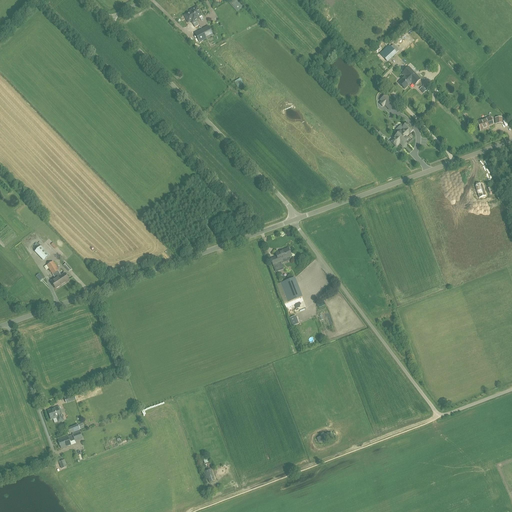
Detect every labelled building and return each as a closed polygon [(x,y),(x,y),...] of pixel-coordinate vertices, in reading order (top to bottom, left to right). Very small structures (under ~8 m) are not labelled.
[(243,7),(236,0),(231,0),(229,2),(237,12),(243,7)] [(197,7),(190,11),(193,16),(194,16),(197,21),(200,20),(198,17),(202,15),(197,7)] [(193,16),(190,11),(190,12),(184,16),(188,23),(191,21),(192,23),(197,21),(194,16),(193,16)] [(202,30),(206,39),(213,35),(208,26),(202,30)] [(206,39),(202,30),(195,33),(200,42),(206,39)] [(396,53),(390,46),(381,54),(388,62),(396,53)] [(405,77),(399,83),(405,89),(408,86),(413,82),(416,85),(421,80),(414,73),(409,68),(404,72),(409,78),(408,79),(407,79),(405,77)] [(380,100),(390,110),(395,104),(386,95),(380,100)] [(486,128),(493,125),(490,117),(477,122),(481,131),(486,129),(486,128)] [(405,143),(408,139),(406,137),(409,134),(413,130),(407,124),(403,128),(405,130),(402,132),(401,131),(395,138),(392,141),(396,146),(400,143),(402,146),(405,143)] [(482,184),(475,187),(480,197),(486,194),(482,184)] [(49,255),(40,247),(35,252),(44,261),(49,255)] [(277,257),(271,259),(273,265),(276,273),(283,270),(280,262),(283,262),(282,260),(291,256),(288,249),(276,254),(277,257)] [(55,279),(61,276),(58,271),(59,271),(53,262),(47,266),(55,279)] [(61,276),(55,279),(51,281),(56,289),(64,284),(69,281),(65,274),(61,276)] [(302,297),(295,278),(280,284),(288,303),(302,297)] [(58,422),(64,421),(59,406),(54,408),(54,409),(48,411),(51,420),(57,418),(58,422)] [(70,442),(75,441),(83,438),(80,432),(72,435),(73,436),(68,437),(59,440),(62,449),(71,445),(70,442)] [(318,443),(331,438),(329,433),(317,438),(318,443)] [(211,470),(209,471),(206,472),(209,483),(215,481),(211,470)]
